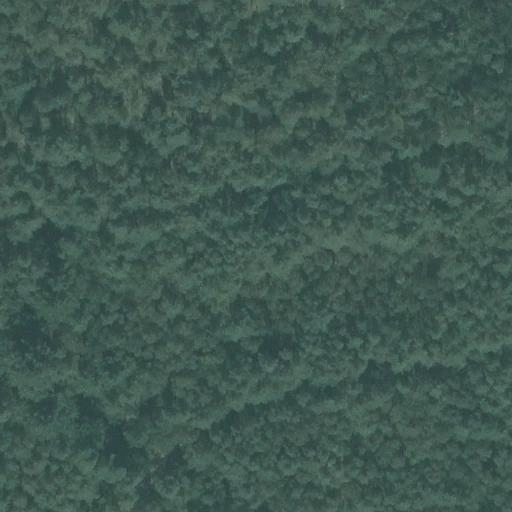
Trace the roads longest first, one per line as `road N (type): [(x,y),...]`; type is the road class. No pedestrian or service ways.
road 1 (track): [(342,149),(0,220)]
road 2 (track): [(0,365),(173,443),(272,511)]
road 3 (track): [(511,92),(342,149)]
